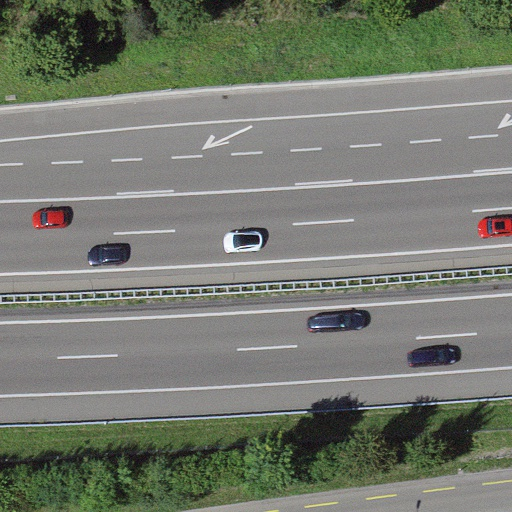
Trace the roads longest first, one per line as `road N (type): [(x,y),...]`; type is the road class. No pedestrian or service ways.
road 1 (motorway): [(0,362),(511,333)]
road 2 (motorway): [(511,179),(121,232)]
road 3 (motorway): [(511,206),(121,232)]
road 4 (motorway): [(121,232),(0,236)]
